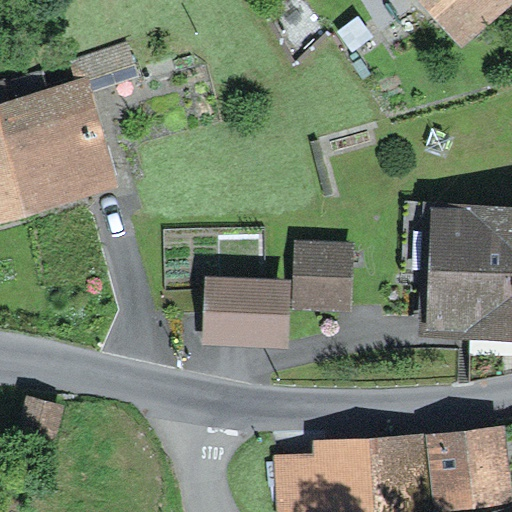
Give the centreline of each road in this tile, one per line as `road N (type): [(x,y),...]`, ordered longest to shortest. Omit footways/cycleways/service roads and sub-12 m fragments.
road 1 (unclassified): [(224,409),(374,410),(511,397)]
road 2 (unclassified): [(0,368),(40,367),(196,409),(224,409)]
